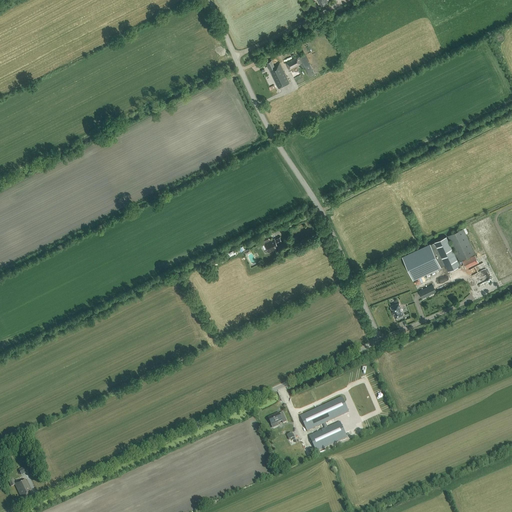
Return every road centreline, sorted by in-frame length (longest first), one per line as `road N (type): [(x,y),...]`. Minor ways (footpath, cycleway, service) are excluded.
road 1 (unclassified): [(9,511),(374,337),(320,209),(267,129),(208,0)]
road 2 (unknown): [(372,340),(491,286),(482,263)]
road 3 (track): [(234,57),(349,0)]
